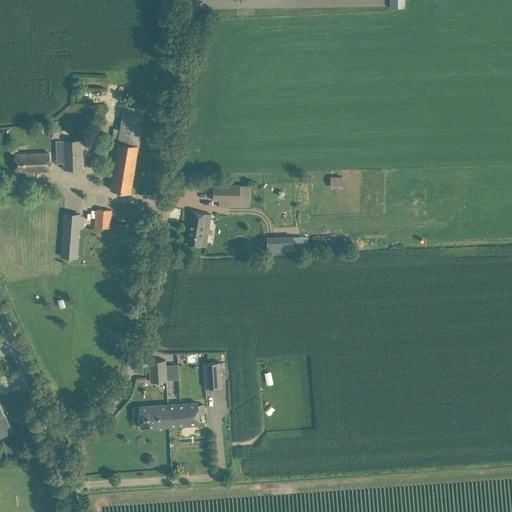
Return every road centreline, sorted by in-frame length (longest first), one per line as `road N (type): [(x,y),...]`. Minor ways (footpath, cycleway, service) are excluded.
road 1 (unclassified): [(52,434),(106,407),(130,371),(186,0)]
road 2 (unknown): [(64,484),(211,472),(219,462),(216,393)]
road 3 (tertiary): [(52,434),(0,311)]
